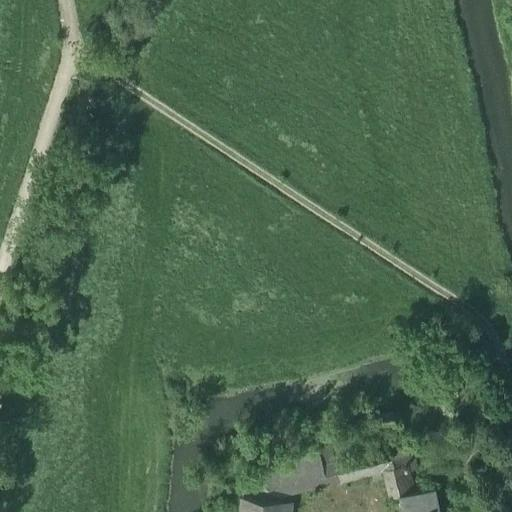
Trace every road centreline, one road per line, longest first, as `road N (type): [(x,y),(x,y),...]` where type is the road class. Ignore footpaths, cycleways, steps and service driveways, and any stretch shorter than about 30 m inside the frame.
road 1 (track): [(511,377),(497,336),(76,52)]
road 2 (track): [(65,0),(76,52),(0,291)]
